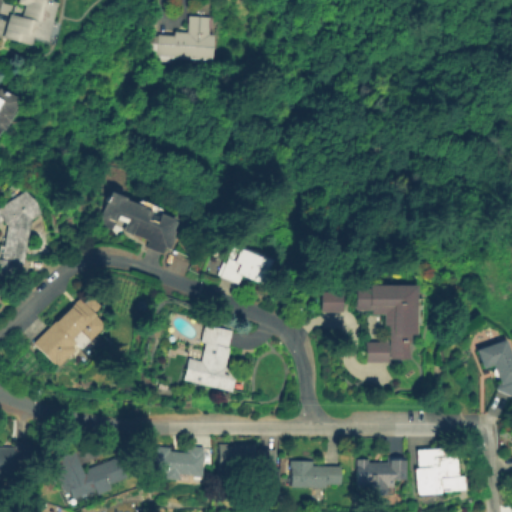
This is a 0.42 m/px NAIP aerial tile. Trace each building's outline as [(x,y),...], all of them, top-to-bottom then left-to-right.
[(52,45),(37,41),(35,48),(6,40),(13,15),(25,18),(30,0),(56,0),(56,3),(63,5),(52,45)] [(215,64),(154,57),(157,37),(174,39),(175,33),(189,34),(191,15),(213,18),(211,35),(218,36),(215,64)] [(0,143),(0,94),(5,87),(28,103),(0,143)] [(32,222),(23,265),(0,260),(0,246),(4,247),(8,229),(3,222),(0,224),(0,210),(29,191),(44,214),(32,222)] [(162,251),(155,248),(153,254),(136,248),(139,242),(113,232),(117,223),(107,220),(103,230),(88,224),(100,193),(127,203),(129,198),(155,209),(154,214),(169,220),(164,232),(169,234),(162,251)] [(210,278),(223,245),(257,259),(247,284),(232,278),(228,285),(210,278)] [(356,363),(356,342),(377,342),(376,312),(344,313),(343,290),(358,290),(358,284),(402,282),(404,344),(397,345),(398,362),(356,363)] [(333,312),(310,312),(310,289),(333,290),(333,312)] [(49,370),(23,343),(77,292),(93,309),(85,316),(98,329),(82,343),(69,329),(61,337),(72,348),(49,370)] [(222,392),(175,380),(181,358),(195,361),(199,345),(193,343),(198,324),(225,332),(216,366),(228,370),(222,392)] [(504,379),(510,382),(501,398),(484,390),(487,384),(479,366),(472,369),(464,351),(490,340),(501,369),(506,367),(510,377),(504,379)] [(0,446),(0,473),(29,473),(28,440),(11,441),(11,446),(0,446)] [(269,479),(213,480),(213,444),(242,443),(242,450),(269,449),(269,479)] [(192,477),(170,474),(169,482),(154,480),(155,474),(141,472),(144,444),(161,446),(160,453),(178,455),(179,445),(196,447),(192,477)] [(456,490),(430,492),(430,495),(408,497),(406,469),(410,469),(408,450),(427,449),(428,456),(447,455),(448,477),(456,477),(456,490)] [(61,498),(58,491),(53,493),(41,461),(67,451),(74,470),(110,457),(117,477),(99,484),(101,489),(86,495),(84,490),(61,498)] [(375,497),(355,498),(355,489),(345,489),(345,458),(360,458),(360,463),(394,462),(394,482),(384,482),(384,488),(375,488),(375,497)] [(331,487),(280,486),(281,460),(304,461),(304,467),(332,467),(331,487)] [(91,511),(119,500),(132,501),(131,511),(91,511)]
